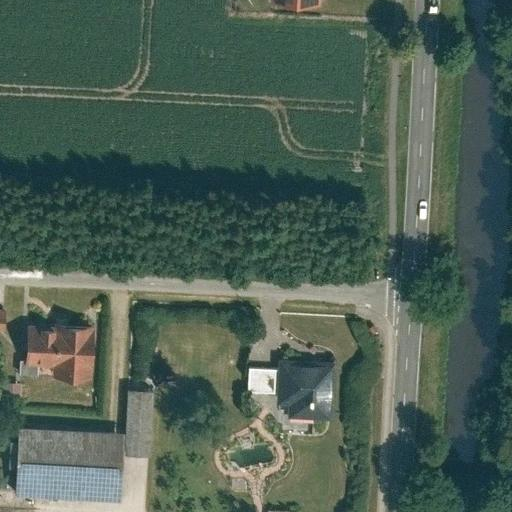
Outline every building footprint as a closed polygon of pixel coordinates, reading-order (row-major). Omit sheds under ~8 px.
[(12,306),(0,305),(0,327),(10,328),(12,306)] [(57,323),(33,322),(31,360),(59,362),(59,370),(100,372),(103,320),(57,318),(57,323)] [(343,360),(288,357),(287,367),(286,391),(286,397),(299,398),(298,412),(340,414),(343,360)] [(287,367),(254,365),(252,389),(286,391),(287,367)] [(27,380),(8,379),(7,402),(26,403),(27,380)] [(157,452),(161,386),(135,384),(131,451),(157,452)] [(129,428),(25,423),(21,490),(125,496),(129,428)]
